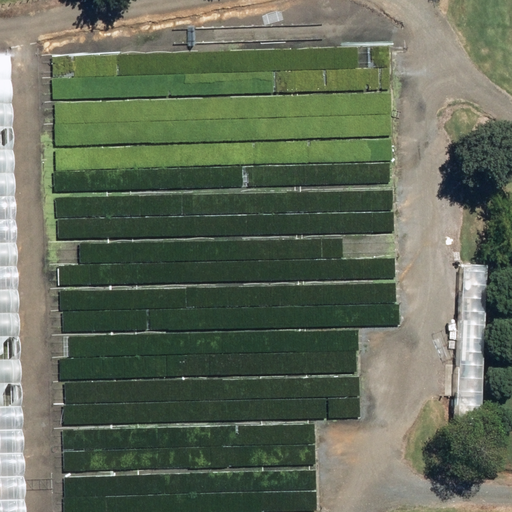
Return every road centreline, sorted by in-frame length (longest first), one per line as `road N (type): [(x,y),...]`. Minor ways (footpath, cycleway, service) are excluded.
road 1 (track): [(24,28),(42,511)]
road 2 (track): [(451,43),(406,128),(410,497)]
road 3 (track): [(183,0),(0,32)]
road 4 (track): [(511,103),(451,43),(379,0)]
road 5 (track): [(390,511),(410,497),(511,498)]
